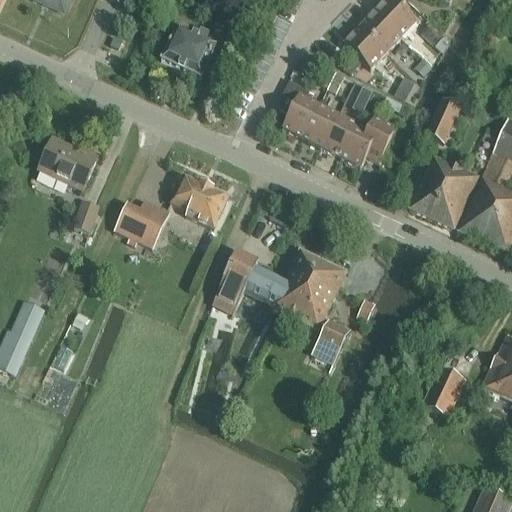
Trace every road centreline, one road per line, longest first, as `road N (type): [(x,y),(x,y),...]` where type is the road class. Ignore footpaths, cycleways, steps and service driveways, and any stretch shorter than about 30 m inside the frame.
road 1 (track): [(108,511),(267,166)]
road 2 (tertiary): [(511,277),(238,154)]
road 3 (residential): [(238,154),(288,49),(342,0)]
road 4 (tertiary): [(238,154),(74,76)]
